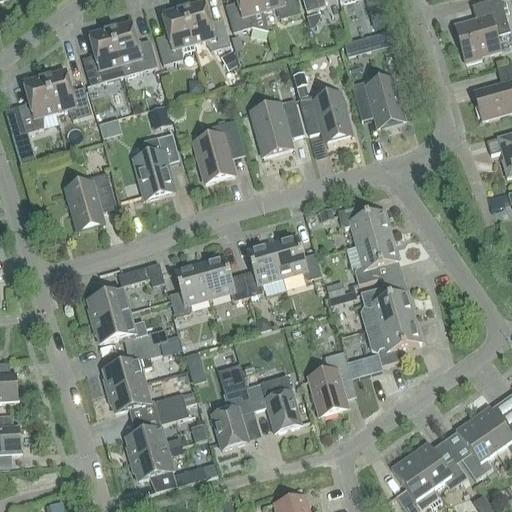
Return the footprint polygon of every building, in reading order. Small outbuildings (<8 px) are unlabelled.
[(233,37),(252,31),(268,36),(263,15),(258,0),(235,0),(237,6),(225,10),(233,37)] [(258,0),(263,15),(274,12),(280,23),(299,18),(294,0),(258,0)] [(324,0),(301,0),(306,16),(325,10),(324,0)] [(364,0),(369,14),(382,10),(378,0),(364,0)] [(496,40),(510,36),(500,2),(471,10),(475,23),(454,29),(467,76),(469,76),(466,67),(481,63),(480,61),(500,55),(496,40)] [(183,12),(193,48),(204,45),(210,55),(230,50),(222,23),(210,27),(204,6),(183,12)] [(181,51),(193,48),(183,12),(161,18),(167,39),(155,42),(163,69),(182,64),(181,51)] [(110,33),(120,69),(132,66),(137,76),(157,71),(149,44),(137,48),(131,27),(110,33)] [(108,72),(120,69),(110,33),(88,39),(94,60),(82,63),(90,90),(109,85),(108,72)] [(236,40),(230,41),(234,53),(240,51),(236,40)] [(367,41),(344,47),(347,60),(370,54),(367,41)] [(232,54),(221,61),(228,73),(236,68),(232,54)] [(511,67),(496,73),(500,88),(473,96),(481,125),(511,116),(511,67)] [(44,81),(54,117),(66,113),(72,124),(91,119),(84,92),(71,95),(66,75),(44,81)] [(302,76),(293,79),(297,90),(305,88),(302,76)] [(43,120),(54,117),(44,81),(23,87),(29,107),(17,111),(24,138),(43,132),(43,120)] [(377,130),(402,123),(391,83),(367,90),(365,85),(351,89),(361,125),(374,121),(377,130)] [(324,144),(350,137),(339,97),(314,104),(313,100),(298,104),(308,139),(322,135),(324,144)] [(288,143),(304,139),(294,104),(279,108),(250,116),(263,161),(291,153),(288,143)] [(166,109),(155,112),(160,130),(171,127),(166,109)] [(204,187),(234,179),(227,154),(241,150),(234,124),(209,131),(212,141),(193,146),(204,187)] [(511,137),(486,145),(490,158),(501,155),(504,163),(501,164),(506,182),(511,179),(511,137)] [(166,168),(179,165),(171,138),(143,145),(146,159),(133,163),(144,204),(174,196),(166,168)] [(31,149),(15,153),(19,168),(35,163),(31,149)] [(100,217),(116,212),(106,177),(89,182),(90,186),(65,193),(77,233),(102,225),(100,217)] [(350,230),(356,250),(388,241),(386,232),(388,228),(385,218),(381,216),(363,221),(360,209),(337,216),(341,229),(344,231),(350,230)] [(330,214),(319,217),(322,226),(333,223),(330,214)] [(273,250),(282,283),(302,277),(304,283),(307,285),(321,281),(314,258),(303,261),(297,243),(294,241),(283,244),(281,247),(273,250)] [(388,241),(356,250),(361,270),(356,272),(354,275),(357,289),(381,283),(377,271),(395,266),(397,262),(394,252),(391,250),(388,241)] [(252,275),(241,278),(248,301),(261,298),(263,294),(262,288),(282,283),(273,250),(264,253),(260,250),(250,253),(247,257),(252,275)] [(209,268),(200,271),(209,303),(229,298),(231,303),(235,305),(248,301),(241,278),(230,281),(225,263),(225,264),(221,262),(211,264),(209,268)] [(158,268),(146,271),(150,283),(152,291),(164,288),(158,268)] [(121,291),(150,283),(146,271),(118,279),(121,291)] [(189,309),(209,303),(200,271),(191,273),(187,271),(177,274),(175,278),(180,296),(168,299),(175,322),(189,318),(191,315),(189,309)] [(325,290),(328,300),(344,296),(341,286),(325,290)] [(360,297),(363,310),(360,317),(365,335),(411,322),(409,313),(411,309),(408,299),(404,297),(386,302),(383,290),(360,297)] [(88,314),(91,327),(128,316),(122,295),(88,304),(90,313),(88,314)] [(99,348),(122,341),(126,356),(158,348),(168,346),(167,342),(164,333),(147,338),(143,325),(132,328),(128,316),(91,327),(95,340),(97,339),(99,348)] [(263,322),(256,324),(259,334),(270,332),(268,325),(263,322)] [(414,331),(411,322),(365,335),(370,354),(377,357),(380,371),(403,364),(400,352),(418,347),(420,343),(417,333),(414,331)] [(181,353),(178,342),(168,346),(159,348),(162,359),(181,353)] [(106,397),(143,386),(140,374),(152,371),(150,362),(161,359),(158,348),(126,356),(129,367),(103,374),(105,383),(103,384),(106,397)] [(339,386),(351,382),(350,382),(359,379),(356,368),(347,371),(343,356),(324,361),(328,375),(309,381),(320,421),(347,413),(339,386)] [(202,372),(198,359),(185,363),(188,376),(192,374),(202,372)] [(0,406),(18,406),(16,379),(10,379),(9,367),(0,367),(0,406)] [(228,415),(211,420),(221,454),(248,446),(248,445),(240,419),(253,416),(247,392),(240,370),(218,377),(224,399),(223,399),(228,415)] [(260,388),(247,392),(253,416),(267,412),(274,438),(301,430),(291,396),(287,381),(260,388)] [(143,386),(106,397),(110,409),(112,409),(115,417),(149,408),(143,386)] [(192,395),(182,398),(185,409),(195,406),(192,395)] [(153,406),(156,418),(185,409),(182,398),(153,406)] [(185,409),(156,418),(159,429),(188,421),(185,409)] [(489,411),(472,423),(496,458),(506,451),(511,459),(511,458),(511,426),(504,432),(489,411)] [(0,459),(21,458),(19,432),(13,432),(12,420),(0,420),(0,459)] [(460,463),(475,484),(492,472),(487,464),(496,458),(472,423),(455,435),(470,456),(460,463)] [(126,452),(129,464),(181,450),(179,442),(164,447),(160,433),(126,442),(128,451),(126,452)] [(449,495),(467,482),(453,461),(442,468),(428,447),(409,460),(433,494),(434,494),(444,487),(449,495)] [(138,485),(172,476),(168,461),(172,460),(172,461),(183,458),(181,450),(129,464),(133,477),(135,477),(138,485)] [(403,511),(424,511),(439,502),(434,494),(433,494),(409,460),(391,473),(406,494),(395,501),(403,511)] [(176,491),(205,483),(202,471),(173,479),(176,491)] [(274,511),(307,511),(304,500),(273,508),(274,511)] [(223,511),(226,511),(231,511),(229,503),(222,505),(223,511)]
